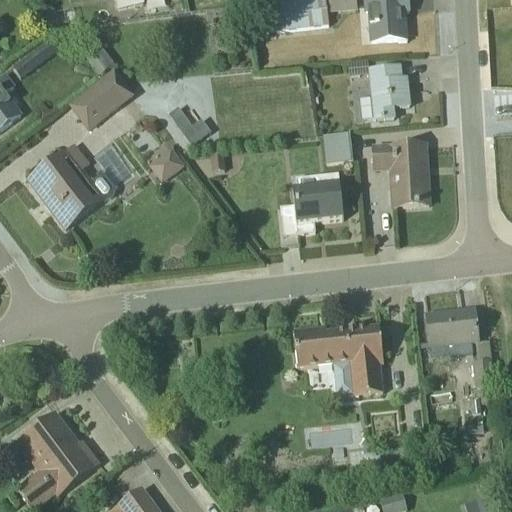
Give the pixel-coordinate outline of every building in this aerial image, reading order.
[(114,0),(118,16),(144,10),(141,0),(142,0),(114,0)] [(355,0),(345,0),(270,12),(275,40),(331,31),(329,20),(358,15),(355,0)] [(407,3),(367,5),(370,49),(404,47),(402,19),(408,19),(407,3)] [(59,55),(50,44),(12,74),(21,84),(59,55)] [(113,68),(97,47),(83,59),(99,79),(113,68)] [(399,87),(398,74),(367,76),(370,105),(359,106),(360,127),(392,124),(391,113),(406,112),(405,86),(399,87)] [(113,76),(67,111),(88,137),(133,102),(113,76)] [(6,78),(0,82),(0,137),(22,120),(5,98),(15,90),(6,78)] [(348,139),(323,142),(325,168),(350,166),(348,139)] [(112,148),(91,166),(116,195),(137,177),(112,148)] [(62,163),(31,188),(67,232),(111,196),(74,152),(62,163)] [(390,178),(392,214),(428,212),(425,152),(370,155),(371,179),(390,178)] [(170,158),(149,171),(161,188),(181,174),(170,158)] [(341,226),(337,191),(291,195),(295,239),(315,237),(314,229),(341,226)] [(489,348),(476,349),(472,316),(426,321),(430,355),(446,353),(447,365),(470,362),(475,405),(465,406),(467,419),(481,418),(480,409),(496,407),(489,348)] [(377,332),(294,340),(297,376),(332,373),(335,402),(383,398),(377,332)] [(56,504),(96,473),(55,419),(16,449),(37,475),(15,492),(30,511),(37,511),(54,500),(56,504)] [(152,511),(139,494),(114,511),(152,511)] [(405,511),(402,498),(379,504),(380,511),(405,511)]
